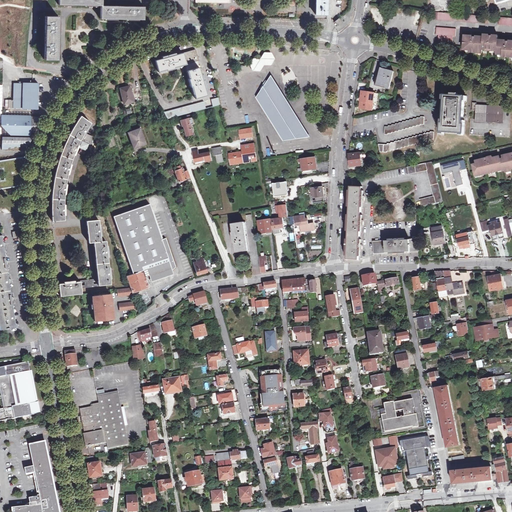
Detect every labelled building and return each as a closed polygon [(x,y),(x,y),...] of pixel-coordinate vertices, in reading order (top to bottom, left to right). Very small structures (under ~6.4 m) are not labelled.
[(58,0),(59,4),(100,5),(100,18),(144,20),(144,6),(103,5),(102,0),(58,0)] [(434,11),(433,19),(488,24),(489,16),(434,11)] [(59,16),(46,16),(45,60),(51,60),(58,60),(58,49),(58,28),(59,16)] [(511,17),(498,17),(498,24),(511,25),(511,17)] [(436,27),(435,34),(438,34),(438,42),(453,43),(454,35),(455,36),(456,28),(436,27)] [(464,35),(463,47),(469,48),(469,52),(474,52),(478,52),(478,50),(482,51),(482,49),(485,49),(486,48),(493,48),(493,50),(497,50),(496,52),(503,53),(502,56),(509,57),(511,57),(511,55),(511,41),(511,43),(508,43),(508,42),(505,42),(505,41),(497,40),(498,36),(495,36),(494,38),(492,38),(492,36),(489,36),(489,35),(483,34),(483,37),(475,36),(475,37),(472,37),(472,38),(468,38),(468,36),(464,35)] [(186,64),(197,61),(198,60),(195,50),(182,53),(186,64)] [(249,64),(252,71),(260,70),(263,65),(270,65),(274,59),(271,52),(264,52),(260,58),(253,58),(249,64)] [(174,67),(186,64),(182,53),(171,56),(171,55),(168,55),(166,56),(167,57),(155,60),(158,71),(166,69),(166,71),(174,68),(174,67)] [(197,61),(186,64),(190,78),(189,79),(191,86),(192,86),(195,98),(207,95),(203,83),(205,83),(204,79),(202,79),(197,61)] [(381,68),(377,84),(386,87),(386,88),(390,89),(394,72),(381,68)] [(271,74),(256,97),(283,141),(309,137),(271,74)] [(38,83),(23,83),(23,84),(20,84),(15,83),(14,100),(9,100),(9,108),(23,108),(23,109),(38,109),(38,83)] [(121,90),(125,105),(134,102),(130,88),(121,90)] [(372,93),(362,91),(359,108),(370,110),(372,93)] [(464,134),(465,123),(463,123),(465,96),(445,94),(442,122),(441,122),(441,132),(464,134)] [(213,106),(220,104),(218,97),(211,99),(213,106)] [(184,114),(190,113),(206,108),(204,101),(164,112),(167,119),(184,114)] [(476,121),(502,122),(503,107),(477,105),(476,121)] [(31,137),(31,127),(37,127),(37,116),(31,116),(32,115),(2,115),(2,126),(11,136),(11,137),(2,137),(2,143),(33,144),(33,137),(31,137)] [(81,116),(80,117),(78,119),(76,122),(74,127),(72,129),(71,132),(68,137),(66,141),(64,145),(61,153),(58,162),(56,169),(56,170),(55,175),(54,179),(53,182),(53,185),(52,190),(51,199),(51,202),(51,206),(51,210),(51,213),(52,218),(52,220),(64,220),(64,218),(64,213),(64,211),(65,211),(65,207),(64,207),(64,206),(64,204),(64,199),(64,196),(64,193),(65,190),(66,191),(67,187),(65,187),(65,185),(66,183),(68,173),(69,170),(70,171),(71,167),(70,167),(70,164),(73,156),(74,154),(75,151),(76,151),(78,148),(77,148),(77,146),(86,150),(88,145),(92,144),(92,136),(87,134),(85,135),(84,134),(84,133),(86,133),(87,130),(86,130),(91,123),(81,116)] [(382,133),(385,133),(385,132),(389,132),(393,132),(393,130),(397,131),(397,129),(401,129),(404,129),(404,127),(408,128),(408,126),(412,127),(412,126),(416,126),(416,125),(420,125),(420,123),(423,124),(424,116),(420,116),(420,117),(417,117),(417,118),(413,118),(412,119),(409,119),(409,120),(405,120),(405,121),(401,121),(401,122),(398,122),(397,123),(393,123),(394,124),(390,124),(390,125),(386,125),(386,126),(382,126),(382,133)] [(191,117),(181,120),(180,120),(182,127),(184,127),(186,135),(192,134),(190,124),(194,123),(193,117),(191,117)] [(129,132),(134,147),(146,143),(140,128),(129,132)] [(253,129),(241,130),(242,138),(254,137),(253,129)] [(379,143),(380,150),(388,150),(388,149),(392,150),(392,149),(392,148),(396,148),(399,147),(403,147),(403,146),(407,146),(407,145),(410,145),(410,144),(414,144),(414,142),(418,143),(419,142),(422,142),(422,141),(426,141),(426,140),(430,140),(430,139),(434,139),(434,131),(431,131),(431,133),(427,133),(423,133),(423,134),(419,134),(419,135),(415,135),(415,137),(411,137),(407,137),(407,138),(404,138),(404,140),(400,139),(400,140),(396,140),(396,141),(392,141),(392,142),(388,142),(388,143),(379,143)] [(230,153),(232,162),(236,162),(236,163),(246,162),(245,160),(257,158),(254,143),(253,144),(243,146),(244,152),(240,153),(240,152),(230,153)] [(223,155),(221,148),(221,147),(213,149),(214,156),(217,156),(223,155)] [(206,160),(206,162),(212,161),(210,153),(203,154),(203,153),(199,154),(198,151),(193,152),(196,162),(206,160)] [(350,166),(362,165),(361,153),(349,154),(350,166)] [(479,172),(480,176),(485,174),(484,172),(487,172),(488,174),(499,171),(498,169),(502,168),(503,170),(511,168),(511,170),(511,169),(511,153),(503,156),(504,159),(501,160),(500,157),(493,158),(492,157),(488,158),(484,159),(485,162),(481,162),(480,160),(476,161),(477,164),(474,165),(476,173),(479,172)] [(0,160),(0,188),(21,185),(22,176),(23,172),(24,170),(25,163),(27,157),(0,160)] [(298,160),(299,163),(302,162),(303,170),(317,168),(316,157),(298,160)] [(460,160),(440,165),(442,173),(453,171),(457,185),(462,183),(459,170),(462,169),(460,160)] [(406,167),(407,174),(427,171),(433,195),(419,198),(420,205),(443,201),(433,162),(406,167)] [(190,176),(187,170),(184,171),(182,167),(180,167),(179,165),(173,168),(179,181),(190,176)] [(168,169),(162,172),(164,178),(171,175),(168,169)] [(273,184),(275,197),(289,195),(287,181),(273,184)] [(314,203),(325,201),(323,187),(322,187),(322,183),(312,185),(312,188),(311,188),(314,203)] [(347,258),(359,259),(360,250),(362,250),(362,244),(360,244),(362,226),(364,226),(364,219),(362,219),(364,201),(366,201),(366,195),(364,195),(365,186),(353,185),(347,258)] [(286,202),(282,203),(282,205),(277,206),(277,213),(280,212),(280,217),(283,217),(288,216),(286,202)] [(134,274),(128,276),(132,288),(133,292),(149,287),(144,272),(152,269),(156,275),(159,276),(163,275),(167,274),(172,270),(176,266),(166,238),(162,239),(150,204),(114,216),(134,274)] [(309,223),(308,218),(305,219),(305,214),(293,216),(289,216),(290,224),(294,223),(294,220),(296,220),(296,225),(300,224),(301,231),(314,230),(314,223),(309,223)] [(280,217),(272,218),(273,230),(284,229),(283,217),(280,217)] [(98,285),(110,283),(109,275),(111,275),(110,271),(109,271),(107,253),(108,253),(108,250),(107,250),(106,240),(101,241),(100,232),(101,232),(101,228),(100,228),(99,219),(86,221),(89,242),(94,242),(98,285)] [(270,219),(258,221),(260,233),(272,231),(270,219)] [(480,222),(481,224),(482,228),(484,236),(491,234),(489,225),(488,220),(480,222)] [(493,224),(489,225),(491,234),(491,236),(492,236),(492,237),(503,234),(503,233),(504,233),(501,222),(497,223),(496,221),(493,222),(493,224)] [(246,222),(231,224),(235,253),(251,251),(246,222)] [(435,245),(446,243),(446,241),(448,241),(446,231),(443,231),(442,226),(432,228),(433,233),(435,245)] [(456,236),(458,242),(454,243),(455,247),(469,244),(469,245),(475,243),(472,232),(456,236)] [(0,328),(15,326),(1,234),(0,234),(0,328)] [(491,236),(491,234),(484,236),(486,243),(493,241),(491,236)] [(383,252),(413,250),(412,236),(406,236),(405,235),(390,237),(390,238),(381,239),(383,252)] [(383,252),(381,239),(373,240),(375,253),(383,252)] [(266,272),(265,263),(268,263),(267,256),(265,256),(264,255),(263,256),(263,257),(259,257),(261,272),(266,272)] [(205,267),(204,263),(202,258),(196,260),(196,261),(195,262),(196,263),(193,264),(197,275),(206,272),(205,267)] [(435,272),(439,292),(454,288),(455,293),(455,294),(465,292),(463,282),(453,284),(450,271),(435,272)] [(418,273),(412,274),(412,272),(410,273),(410,275),(413,275),(415,290),(421,290),(420,284),(422,284),(422,282),(420,282),(418,273)] [(362,277),(364,286),(377,283),(375,274),(362,277)] [(501,275),(489,277),(491,290),(503,288),(501,275)] [(291,287),(306,285),(305,279),(290,281),(291,287)] [(306,280),(307,287),(308,287),(308,290),(310,290),(310,291),(309,291),(309,293),(310,293),(316,293),(315,281),(310,281),(310,279),(306,280)] [(377,283),(378,288),(378,289),(399,284),(398,279),(393,279),(391,279),(391,280),(377,283)] [(81,293),(80,281),(71,282),(71,281),(67,281),(67,283),(59,284),(59,291),(60,295),(81,293)] [(291,287),(290,281),(282,282),(283,297),(286,296),(286,294),(288,294),(288,293),(292,292),(291,287)] [(276,282),(259,284),(260,291),(264,290),(277,288),(276,282)] [(306,285),(291,287),(292,292),(292,294),(304,293),(305,291),(307,291),(306,285)] [(246,287),(237,288),(238,295),(241,295),(242,296),(245,296),(245,293),(247,292),(246,287)] [(132,288),(118,290),(119,296),(134,295),(133,292),(132,288)] [(238,295),(237,288),(220,290),(222,300),(239,298),(238,295)] [(352,300),(361,299),(359,288),(350,290),(352,300)] [(454,288),(439,292),(439,296),(455,293),(454,288)] [(189,298),(190,301),(191,302),(195,301),(197,306),(207,304),(204,292),(193,295),(189,298)] [(96,308),(97,320),(114,317),(113,310),(112,310),(111,306),(113,305),(112,294),(96,296),(97,304),(94,304),(94,308),(96,308)] [(334,296),(326,297),(329,318),(340,316),(339,311),(335,312),(334,306),(335,306),(335,302),(335,301),(334,298),(334,296)] [(361,299),(352,300),(352,302),(355,315),(363,313),(361,299)] [(267,301),(257,303),(258,310),(264,309),(264,308),(268,307),(267,301)] [(432,308),(433,314),(439,313),(439,311),(441,311),(440,307),(439,307),(439,306),(441,306),(440,301),(431,303),(432,308)] [(135,302),(120,304),(121,311),(135,310),(135,302)] [(309,308),(302,309),(302,314),(295,314),(295,316),(295,323),(308,322),(308,314),(309,314),(309,308)] [(161,319),(165,334),(174,331),(170,313),(161,319)] [(443,313),(431,315),(432,318),(440,317),(441,326),(445,326),(443,313)] [(429,316),(414,318),(414,321),(419,320),(421,330),(431,328),(429,316)] [(494,330),(492,320),(490,320),(482,322),(483,326),(477,328),(478,336),(484,339),(492,338),(491,331),(494,330)] [(203,323),(197,325),(197,328),(192,329),(195,339),(198,339),(199,341),(203,340),(203,338),(206,337),(203,323)] [(466,323),(458,324),(460,335),(465,334),(465,333),(468,332),(466,323)] [(147,339),(151,337),(158,336),(157,330),(153,324),(149,326),(140,331),(142,340),(147,339)] [(305,328),(294,329),(294,335),(298,338),(298,343),(304,342),(304,340),(306,340),(311,339),(310,330),(305,330),(305,328)] [(390,333),(391,337),(397,336),(397,341),(395,341),(396,346),(404,345),(404,340),(408,339),(407,330),(390,333)] [(138,332),(138,333),(141,343),(147,341),(147,339),(142,340),(140,331),(138,332)] [(274,332),(265,333),(267,351),(276,350),(274,332)] [(383,351),(380,332),(368,334),(371,353),(383,351)] [(338,346),(337,335),(327,336),(327,342),(324,343),(324,348),(331,347),(338,346)] [(257,354),(253,341),(245,343),(236,346),(237,350),(238,350),(239,354),(245,352),(247,357),(257,354)] [(440,341),(436,342),(436,344),(424,346),(425,353),(429,352),(435,351),(435,352),(435,353),(438,352),(437,348),(442,347),(440,341)] [(153,345),(155,357),(163,356),(161,344),(153,345)] [(65,352),(67,367),(78,365),(76,351),(65,352)] [(295,352),(296,366),(309,364),(308,351),(295,352)] [(472,351),(451,355),(452,358),(452,362),(466,359),(471,358),(470,354),(472,354),(472,351)] [(221,354),(208,356),(210,370),(217,369),(216,361),(221,360),(221,354)] [(406,354),(396,356),(399,369),(409,367),(406,354)] [(366,373),(372,372),(375,371),(373,360),(370,361),(362,362),(362,363),(361,363),(362,366),(363,366),(363,367),(365,367),(366,373)] [(318,374),(329,372),(329,369),(327,369),(326,361),(317,362),(317,366),(315,366),(316,372),(318,372),(318,374)] [(0,389),(4,408),(0,408),(0,421),(39,413),(41,412),(38,402),(37,403),(29,362),(2,367),(0,367),(0,389)] [(280,371),(260,372),(261,379),(262,384),(263,395),(260,395),(262,411),(285,409),(283,390),(280,390),(279,384),(281,384),(280,371)] [(431,382),(437,381),(436,377),(438,376),(437,371),(428,373),(429,376),(430,376),(431,382)] [(510,374),(481,379),(483,391),(498,389),(496,380),(510,377),(510,374)] [(217,376),(219,387),(226,386),(225,382),(228,381),(227,375),(217,376)] [(373,388),(380,387),(385,386),(383,375),(371,377),(372,384),(373,388)] [(325,378),(328,391),(335,389),(332,377),(325,378)] [(174,390),(181,388),(179,378),(163,381),(165,391),(165,394),(175,392),(174,390)] [(451,400),(448,385),(435,388),(438,403),(438,405),(440,414),(441,419),(445,437),(447,447),(460,445),(451,400)] [(159,386),(143,389),(144,394),(160,392),(159,386)] [(344,389),(347,403),(354,402),(353,397),(352,397),(350,388),(344,389)] [(305,407),(304,394),(304,391),(294,392),(294,395),(293,395),(294,402),(292,402),(292,405),(294,405),(294,408),(305,407)] [(104,393),(97,394),(98,404),(80,408),(82,415),(79,416),(80,420),(83,420),(87,445),(106,442),(107,448),(128,444),(119,394),(105,397),(104,393)] [(233,402),(232,394),(218,396),(219,405),(233,402)] [(393,403),(393,402),(383,404),(385,414),(381,415),(384,432),(412,427),(412,429),(418,427),(415,415),(414,415),(413,409),(414,408),(413,399),(393,403)] [(233,403),(223,405),(223,406),(224,415),(236,413),(234,404),(233,404),(233,403)] [(331,413),(320,414),(320,421),(324,421),(324,427),(333,427),(332,418),(331,418),(331,413)] [(268,417),(256,418),(257,433),(270,432),(269,425),(270,425),(270,423),(269,423),(268,417)] [(167,456),(165,444),(158,446),(157,441),(158,441),(155,422),(154,422),(153,418),(147,419),(148,423),(149,423),(150,431),(149,431),(151,448),(153,448),(154,458),(167,456)] [(497,418),(489,419),(490,429),(499,428),(498,425),(503,424),(502,418),(497,418)] [(301,424),(301,430),(309,429),(310,445),(316,445),(315,429),(317,429),(317,423),(314,423),(301,424)] [(384,453),(376,454),(378,467),(398,464),(395,448),(398,448),(396,435),(390,437),(392,449),(385,450),(387,458),(385,458),(384,453)] [(336,437),(328,438),(329,443),(326,444),(328,453),(339,451),(336,437)] [(428,448),(426,438),(401,442),(403,452),(406,452),(410,477),(429,474),(424,448),(428,448)] [(29,446),(34,467),(38,486),(51,484),(49,481),(53,478),(45,443),(29,446)] [(265,468),(272,466),(273,474),(279,472),(275,457),(279,456),(282,455),(281,451),(275,453),(273,444),(260,447),(265,468)] [(242,460),(241,454),(241,452),(238,452),(237,450),(233,451),(233,453),(217,455),(221,481),(234,479),(233,470),(232,468),(231,461),(242,460)] [(132,456),(133,466),(147,464),(145,453),(132,456)] [(313,453),(308,454),(309,458),(306,458),(307,467),(314,466),(314,463),(319,463),(318,456),(314,457),(313,453)] [(214,463),(214,456),(204,456),(205,464),(214,463)] [(294,469),(295,468),(295,466),(302,465),(301,460),(298,461),(298,457),(287,459),(289,469),(294,469)] [(504,457),(494,459),(497,473),(498,482),(509,481),(507,467),(504,457)] [(362,468),(357,469),(355,460),(350,461),(351,465),(349,465),(351,481),(364,479),(362,468)] [(88,465),(90,479),(102,477),(100,463),(88,465)] [(496,479),(495,474),(492,474),(491,463),(451,467),(452,484),(496,479)] [(34,467),(32,467),(32,471),(33,474),(38,497),(38,499),(40,498),(38,490),(52,487),(51,484),(38,486),(34,467)] [(334,472),(329,473),(332,486),(345,483),(342,470),(340,470),(339,468),(333,469),(334,472)] [(185,474),(186,478),(185,479),(185,482),(187,481),(188,488),(198,486),(198,484),(202,483),(202,481),(205,480),(204,474),(200,475),(199,471),(185,474)] [(394,476),(383,478),(385,489),(396,487),(395,483),(403,482),(401,474),(394,475),(394,476)] [(155,480),(156,481),(156,482),(158,482),(160,492),(166,491),(165,489),(173,488),(171,480),(166,480),(166,478),(155,480)] [(94,505),(101,504),(101,499),(108,498),(107,491),(103,491),(102,491),(101,484),(93,485),(94,493),(92,493),(94,505)] [(32,506),(26,507),(12,508),(12,511),(59,511),(57,501),(55,502),(52,487),(38,490),(40,498),(38,499),(38,497),(29,499),(30,504),(32,503),(32,506)] [(252,487),(240,489),(241,499),(251,498),(251,495),(251,491),(252,491),(252,487)] [(143,490),(144,503),(156,501),(154,489),(143,490)] [(223,491),(212,492),(213,503),(217,503),(217,502),(224,501),(223,491)] [(127,497),(128,511),(138,511),(137,496),(127,497)]
